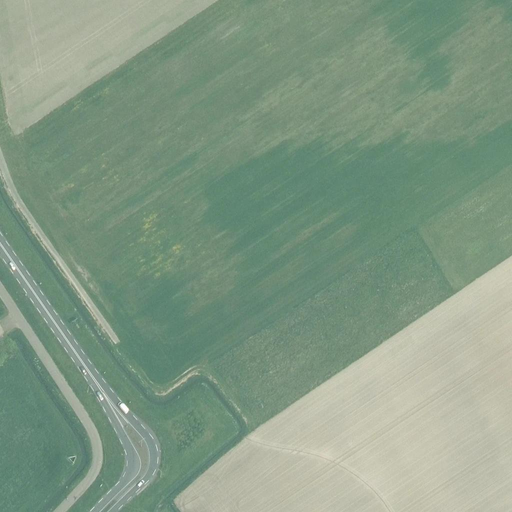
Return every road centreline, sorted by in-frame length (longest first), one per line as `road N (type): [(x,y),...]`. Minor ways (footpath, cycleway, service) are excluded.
road 1 (unclassified): [(0,291),(92,434),(92,474),(61,511)]
road 2 (unclassified): [(0,158),(16,198),(115,341)]
road 3 (primary): [(0,244),(95,382)]
road 4 (primary): [(111,511),(147,476),(152,452),(95,382)]
road 5 (primary): [(95,382),(132,466),(93,511)]
